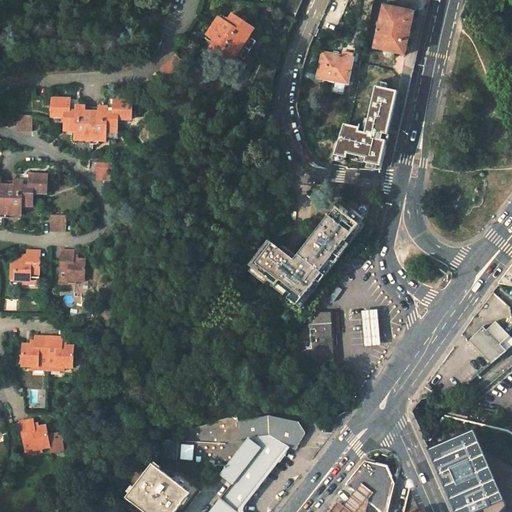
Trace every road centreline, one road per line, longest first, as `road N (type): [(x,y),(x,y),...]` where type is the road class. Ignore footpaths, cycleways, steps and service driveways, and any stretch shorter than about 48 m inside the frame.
road 1 (unclassified): [(402,182),(315,172),(293,153),(281,102),(317,0)]
road 2 (track): [(0,6),(83,10),(115,33),(81,55),(0,46)]
road 3 (tertiary): [(413,205),(437,56)]
road 4 (primary): [(295,511),(380,401)]
road 5 (tertiary): [(437,56),(402,182)]
